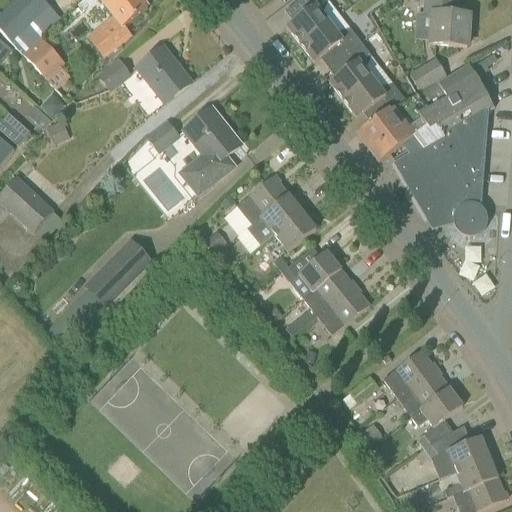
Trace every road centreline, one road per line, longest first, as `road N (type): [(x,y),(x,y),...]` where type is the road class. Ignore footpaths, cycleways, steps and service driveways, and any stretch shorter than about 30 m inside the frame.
road 1 (tertiary): [(486,342),(217,0)]
road 2 (track): [(201,511),(316,394),(446,291)]
